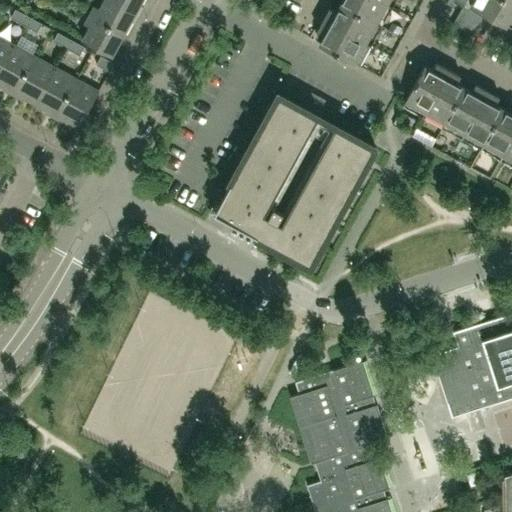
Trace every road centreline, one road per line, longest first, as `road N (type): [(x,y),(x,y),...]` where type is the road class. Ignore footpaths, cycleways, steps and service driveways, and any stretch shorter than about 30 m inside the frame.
road 1 (tertiary): [(511,256),(343,311),(325,309),(104,188)]
road 2 (tertiary): [(0,375),(92,232),(104,188)]
road 3 (tertiary): [(104,188),(81,209),(0,346)]
road 4 (residential): [(120,153),(202,0)]
road 5 (residential): [(166,0),(104,114),(120,153)]
road 6 (residential): [(511,88),(415,36),(435,0)]
